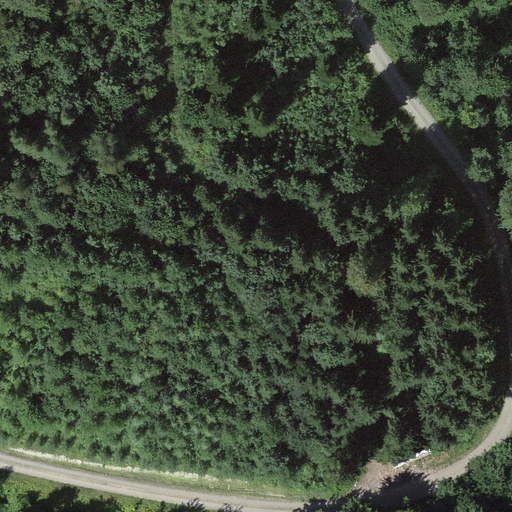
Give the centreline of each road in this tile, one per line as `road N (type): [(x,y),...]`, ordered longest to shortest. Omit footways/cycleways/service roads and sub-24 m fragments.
road 1 (track): [(0,455),(83,479),(290,509),(424,498),(466,468),(511,408)]
road 2 (track): [(511,370),(501,238),(351,0)]
